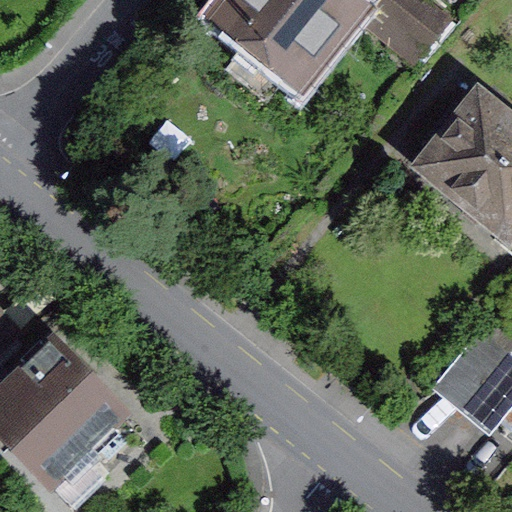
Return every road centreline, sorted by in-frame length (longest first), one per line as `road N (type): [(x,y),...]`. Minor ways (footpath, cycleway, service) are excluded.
road 1 (tertiary): [(349,460),(0,183)]
road 2 (residential): [(0,158),(135,0)]
